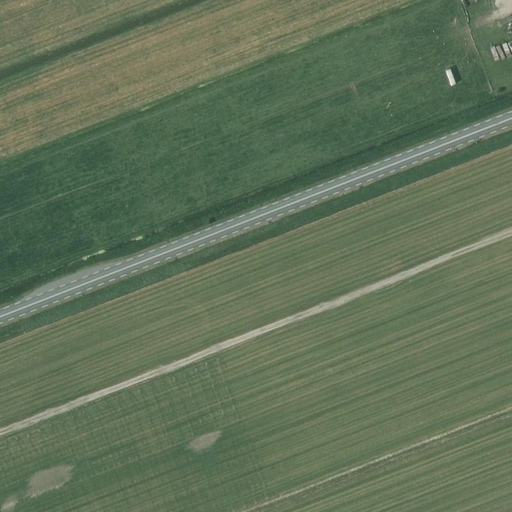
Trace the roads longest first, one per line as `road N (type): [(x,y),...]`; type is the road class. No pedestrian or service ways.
road 1 (track): [(0,432),(511,232)]
road 2 (primary): [(0,317),(511,118)]
